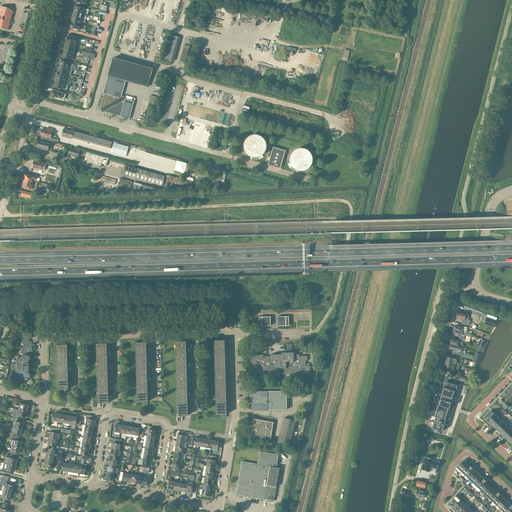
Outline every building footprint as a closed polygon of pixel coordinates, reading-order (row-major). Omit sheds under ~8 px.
[(0,6),(0,27),(8,30),(13,12),(8,8),(0,6)] [(75,6),(74,11),(87,15),(85,14),(86,9),(75,6)] [(86,17),(87,15),(74,11),(72,17),(86,20),(83,19),(84,17),(86,17)] [(84,25),(86,20),(72,17),(71,22),(84,25)] [(84,25),(71,22),(70,27),(81,30),(82,25),(84,25)] [(171,62),(178,37),(170,35),(163,59),(171,62)] [(77,44),(78,39),(67,36),(67,37),(66,40),(66,41),(77,44)] [(73,60),(74,55),(63,52),(62,57),(73,60)] [(104,94),(103,98),(100,109),(102,108),(103,111),(104,111),(120,115),(120,117),(129,119),(133,101),(125,99),(122,101),(121,98),(126,81),(147,87),(152,69),(112,58),(102,93),(104,94)] [(72,69),(73,64),(60,61),(59,66),(72,69)] [(71,75),(72,69),(59,66),(57,71),(71,75)] [(71,75),(57,71),(56,77),(67,79),(68,74),(71,75)] [(66,85),(67,79),(56,77),(55,82),(66,85)] [(64,90),(66,85),(55,82),(53,87),(64,90)] [(65,99),(66,94),(52,90),(50,96),(65,99)] [(40,130),(39,134),(40,134),(40,135),(41,135),(47,137),(51,138),(53,130),(48,128),(48,131),(42,129),(41,130),(40,130)] [(64,129),(62,136),(71,139),(72,138),(110,148),(112,142),(64,129)] [(252,135),(251,135),(250,136),(249,136),(248,137),(247,138),(246,138),(246,139),(245,140),(244,141),(244,142),(244,143),(243,144),(243,145),(243,146),(243,147),(243,148),(244,149),(244,150),(244,151),(245,152),(246,153),(246,154),(247,155),(248,155),(249,156),(250,157),(251,157),(252,157),(253,157),(254,158),(255,158),(256,158),(257,157),(258,157),(259,157),(260,156),(261,156),(262,155),(263,154),(264,153),(265,152),(265,151),(266,150),(266,149),(266,148),(266,147),(266,146),(266,145),(266,144),(266,143),(265,142),(265,141),(264,140),(263,139),(263,138),(262,137),(261,137),(260,136),(259,136),(258,135),(257,135),(256,135),(255,135),(254,135),(253,135),(252,135)] [(37,143),(36,146),(37,146),(37,147),(45,149),(45,150),(47,151),(47,150),(48,150),(49,144),(46,143),(40,141),(38,141),(38,144),(37,143)] [(111,152),(126,156),(128,147),(114,143),(111,152)] [(268,165),(280,169),(285,151),(273,147),(268,165)] [(80,151),(70,148),(68,154),(78,157),(80,151)] [(291,166),(292,167),(293,168),(294,169),(295,169),(295,170),(297,171),(299,171),(300,171),(302,171),(304,171),(306,170),(307,169),(308,168),(310,167),(311,165),(312,163),(312,162),(312,160),(312,158),(312,156),(311,155),(310,153),(309,152),(308,151),(308,150),(306,150),(305,149),(303,148),(302,148),(300,148),(298,149),(296,149),(295,150),(293,151),(292,153),(291,154),(290,156),(290,157),(289,159),(289,161),(290,163),(290,164),(291,166)] [(44,164),(33,161),(31,168),(43,171),(44,164)] [(165,176),(126,165),(124,175),(162,186),(165,176)] [(34,177),(25,175),(24,181),(32,183),(34,177)] [(117,190),(129,193),(132,181),(120,178),(117,190)] [(31,190),(32,183),(24,181),(22,187),(31,190)] [(467,321),(469,314),(457,312),(456,318),(463,320),(462,325),(466,326),(467,321)] [(476,315),(473,321),(479,324),(482,318),(476,315)] [(270,317),(259,317),(259,326),(270,326),(270,317)] [(289,326),(288,317),(277,317),(277,326),(289,326)] [(486,318),(484,324),(493,328),(496,321),(486,318)] [(456,326),(454,326),(453,330),(468,334),(468,333),(469,333),(469,331),(465,330),(466,328),(456,325),(456,326)] [(32,342),(28,342),(28,340),(23,340),(23,356),(21,356),(21,357),(17,357),(17,360),(16,360),(16,364),(14,364),(14,371),(16,371),(16,375),(18,375),(18,377),(21,377),(21,378),(24,378),(24,379),(28,379),(28,378),(30,378),(30,373),(34,373),(34,368),(32,368),(32,342)] [(224,340),(214,340),(214,349),(225,349),(224,340)] [(186,350),(186,341),(175,342),(175,350),(186,350)] [(146,342),(135,343),(136,351),(146,351),(146,342)] [(107,352),(107,343),(96,344),(96,352),(107,352)] [(461,347),(450,344),(448,349),(465,353),(466,348),(461,347)] [(67,360),(67,352),(57,352),(57,360),(67,360)] [(294,352),(284,352),(284,354),(270,354),(270,356),(264,356),(264,358),(262,358),(262,354),(255,355),(256,356),(250,356),(250,363),(251,363),(251,365),(249,365),(249,374),(253,374),(253,378),(260,378),(260,376),(266,376),(266,374),(272,374),(272,372),(277,372),(277,370),(276,370),(276,366),(283,366),(283,368),(284,368),(284,372),(283,372),(283,374),(289,374),(289,375),(295,375),(295,377),(302,377),(302,373),(308,373),(308,374),(310,374),(310,365),(305,365),(305,361),(307,361),(307,355),(299,356),(299,354),(294,354),(294,352)] [(475,352),(472,362),(477,364),(481,354),(475,352)] [(225,364),(225,356),(214,356),(215,364),(225,364)] [(457,360),(446,357),(445,362),(458,365),(459,363),(456,363),(457,360)] [(457,370),(458,365),(445,362),(444,367),(447,368),(446,371),(456,373),(457,370)] [(68,375),(68,367),(57,367),(57,375),(68,375)] [(147,380),(147,372),(136,372),(136,381),(147,380)] [(108,381),(107,373),(97,373),(97,381),(108,381)] [(187,386),(187,378),(176,379),(176,386),(187,386)] [(226,386),(225,378),(215,379),(215,386),(226,386)] [(68,389),(68,382),(58,382),(58,390),(63,389),(63,393),(68,392),(68,389)] [(445,382),(443,388),(456,392),(456,391),(457,387),(457,386),(451,384),(445,382)] [(443,388),(442,394),(452,397),(452,396),(454,392),(454,391),(456,392),(443,388)] [(286,391),(250,391),(250,403),(253,403),(253,405),(253,409),(256,410),(287,409),(286,391)] [(187,401),(187,394),(177,394),(177,402),(187,401)] [(442,394),(440,399),(451,402),(452,397),(442,394)] [(511,401),(511,400),(506,394),(504,396),(504,397),(503,399),(509,405),(511,401)] [(108,403),(108,395),(98,396),(98,403),(98,408),(102,408),(103,404),(105,404),(105,403),(108,403)] [(148,402),(147,395),(137,395),(137,402),(142,402),(142,405),(147,405),(147,402),(148,402)] [(438,405),(449,408),(450,403),(451,402),(440,399),(438,405)] [(509,405),(503,399),(501,400),(500,400),(498,402),(505,409),(509,405)] [(23,403),(21,403),(16,401),(15,405),(19,406),(18,409),(26,412),(28,406),(23,404),(23,403)] [(438,405),(436,410),(447,414),(447,413),(448,409),(448,408),(449,408),(438,405)] [(226,414),(226,407),(216,407),(216,415),(221,415),(221,418),(226,417),(226,414)] [(25,418),(26,412),(18,409),(16,415),(13,414),(12,417),(18,419),(19,416),(25,418)] [(188,415),(187,409),(177,409),(177,415),(177,421),(182,421),(182,417),(184,417),(184,415),(188,415)] [(436,410),(434,416),(445,419),(446,419),(445,419),(447,414),(436,410)] [(489,421),(495,415),(491,410),(489,413),(488,412),(486,415),(484,418),(488,422),(489,421)] [(289,445),(296,421),(297,421),(298,416),(293,415),(292,420),(284,418),(277,442),(289,445)] [(499,418),(495,415),(489,421),(490,423),(489,423),(492,426),(499,418)] [(435,417),(433,422),(444,425),(445,419),(434,416),(435,417)] [(17,422),(18,419),(12,417),(11,420),(15,421),(13,427),(21,429),(23,423),(17,422)] [(87,419),(86,422),(81,422),(81,418),(78,417),(77,423),(80,424),(85,425),(93,426),(94,420),(87,419)] [(497,429),(503,422),(499,418),(492,426),(495,429),(495,428),(497,429)] [(254,419),(251,437),(270,441),(273,422),(254,419)] [(433,422),(431,428),(442,431),(444,425),(433,422)] [(500,434),(507,426),(503,422),(497,429),(498,430),(497,431),(500,434)] [(505,437),(511,430),(507,426),(500,434),(503,437),(504,436),(505,437)] [(20,435),(21,429),(13,427),(12,433),(8,432),(7,435),(13,437),(14,434),(20,435)] [(21,442),(13,440),(12,446),(20,448),(21,442)] [(18,454),(20,448),(12,446),(10,452),(6,451),(6,454),(11,455),(12,452),(18,454)] [(258,464),(242,461),(236,494),(256,498),(273,501),(276,486),(279,468),(276,467),(279,454),(260,451),(258,464)] [(15,466),(17,460),(11,458),(11,455),(6,454),(5,457),(4,463),(7,464),(15,466)] [(421,470),(429,472),(431,467),(437,469),(439,462),(432,460),(433,459),(424,457),(421,470)] [(461,471),(468,464),(464,460),(457,467),(461,471)] [(13,472),(15,466),(7,464),(5,469),(2,468),(1,472),(7,473),(7,470),(13,472)] [(472,468),(470,466),(468,464),(461,471),(465,475),(472,468)] [(476,472),(472,468),(465,475),(469,479),(476,472)] [(473,483),(480,475),(476,472),(469,479),(473,483)] [(483,479),(480,475),(473,483),(477,486),(483,479)] [(7,484),(7,481),(1,479),(0,482),(0,485),(4,486),(3,491),(11,493),(13,486),(7,484)] [(481,490),(487,483),(485,481),(486,481),(484,479),(483,479),(477,486),(481,490)] [(416,483),(416,485),(416,486),(421,488),(421,489),(423,489),(424,488),(424,489),(425,484),(428,485),(429,483),(418,480),(417,483),(416,483)] [(484,494),(491,487),(487,483),(481,490),(484,494)] [(488,497),(495,490),(491,487),(484,494),(488,497)] [(423,499),(426,492),(417,489),(415,496),(423,499)] [(499,494),(498,492),(497,492),(495,490),(488,497),(492,501),(499,494)] [(9,500),(11,493),(3,491),(2,495),(0,494),(0,501),(2,502),(3,498),(9,500)] [(503,498),(499,494),(492,501),(496,505),(503,498)] [(453,507),(460,500),(456,496),(449,503),(453,507)] [(457,511),(464,504),(466,502),(462,498),(460,500),(453,507),(457,511)] [(500,509),(507,502),(503,498),(496,505),(500,509)] [(504,511),(511,505),(507,502),(500,509),(503,511),(504,511)]
